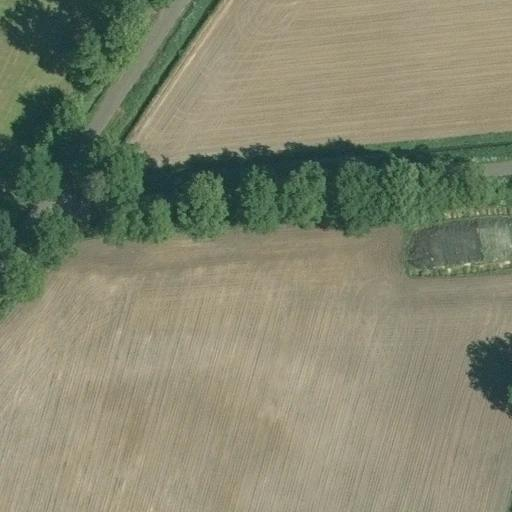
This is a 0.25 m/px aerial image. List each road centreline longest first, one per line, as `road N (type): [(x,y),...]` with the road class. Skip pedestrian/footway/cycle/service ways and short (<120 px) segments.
road 1 (unclassified): [(38,214),(511,169)]
road 2 (unclassified): [(38,214),(182,0)]
